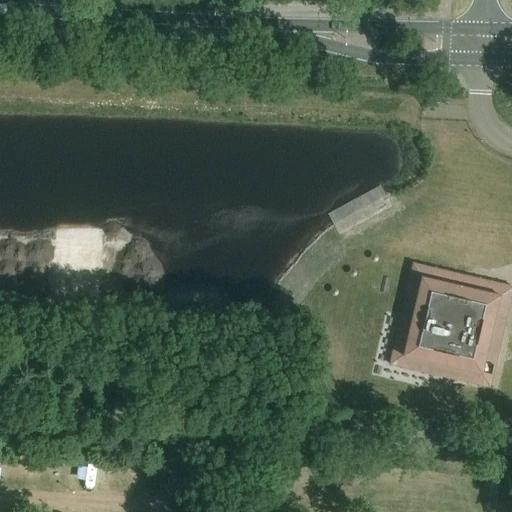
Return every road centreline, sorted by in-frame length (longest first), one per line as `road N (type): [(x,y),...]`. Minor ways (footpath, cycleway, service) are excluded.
road 1 (unclassified): [(511,439),(188,421)]
road 2 (secondary): [(0,15),(261,29)]
road 3 (secondary): [(261,29),(372,57),(484,60)]
road 4 (secondary): [(483,29),(261,29)]
